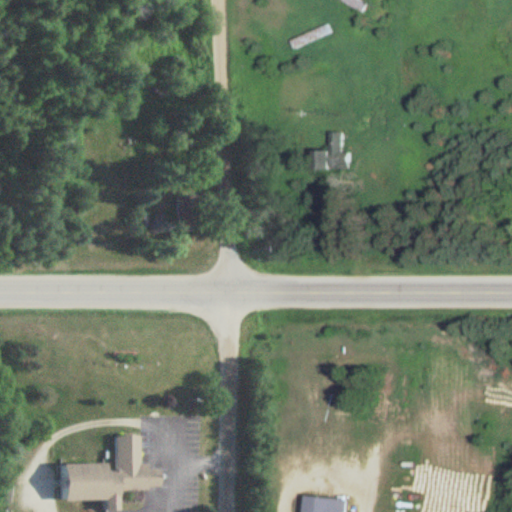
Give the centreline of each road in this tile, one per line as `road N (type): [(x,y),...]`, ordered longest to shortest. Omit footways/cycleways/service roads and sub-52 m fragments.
road 1 (residential): [(226,511),(231,291),(220,0)]
road 2 (primary): [(511,290),(231,291)]
road 3 (primary): [(231,291),(0,290)]
